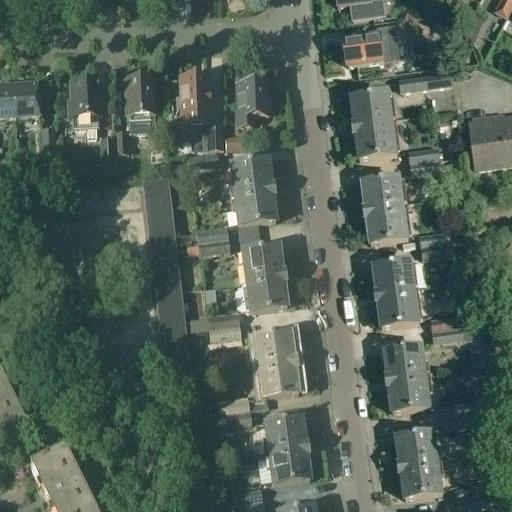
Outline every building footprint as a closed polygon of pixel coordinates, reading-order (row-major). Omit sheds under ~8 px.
[(12,0),(13,8),(44,5),(43,0),(12,0)] [(335,0),(337,13),(350,11),(352,30),(384,25),(386,25),(383,3),(371,5),(369,0),(335,0)] [(504,0),(495,17),(506,23),(511,11),(511,3),(505,0),(504,0)] [(421,24),(425,55),(442,53),(440,36),(451,34),(450,21),(421,24)] [(383,66),(392,65),(389,41),(379,43),(379,41),(344,46),(348,72),(383,67),(383,66)] [(429,82),(421,83),(423,95),(431,94),(452,91),(451,79),(429,82)] [(176,103),(177,131),(209,129),(207,82),(194,83),(192,81),(184,81),(182,83),(179,84),(180,103),(176,103)] [(421,83),(399,86),(401,98),(423,95),(421,83)] [(94,142),(94,134),(97,134),(97,122),(98,122),(97,88),(94,88),(91,84),(82,85),(79,88),(71,89),(71,106),(68,106),(69,123),(72,123),(72,134),(87,134),(87,142),(94,142)] [(152,133),(152,121),(150,85),(147,85),(145,84),(138,84),(136,86),(124,86),(125,122),(128,122),(129,134),(152,133)] [(251,121),(268,120),(267,108),(264,108),(263,88),(260,89),(257,86),(249,86),(247,89),(235,90),(237,132),(251,131),(251,121)] [(37,90),(13,92),(16,124),(39,123),(37,90)] [(0,125),(16,124),(13,92),(0,92),(0,125)] [(359,165),(397,161),(389,98),(351,103),(355,129),(353,130),(354,140),(356,139),(359,165)] [(477,176),(511,170),(511,122),(481,126),(482,133),(471,134),(477,176)] [(204,133),(205,157),(224,156),(223,132),(204,133)] [(42,160),(55,159),(54,134),(41,135),(42,160)] [(114,160),(127,160),(127,138),(113,139),(114,160)] [(226,156),(248,154),(247,141),(225,143),(226,156)] [(100,166),(112,165),(111,146),(99,146),(100,166)] [(438,154),(430,155),(432,167),(440,166),(438,154)] [(430,155),(408,158),(410,170),(432,167),(430,155)] [(216,159),(194,162),(195,174),(217,171),(216,159)] [(194,162),(186,163),(187,175),(195,174),(194,162)] [(237,232),(275,227),(271,201),(273,201),(271,191),(270,191),(266,165),(229,170),(237,232)] [(440,166),(432,167),(433,179),(441,178),(440,166)] [(432,167),(410,170),(412,182),(433,179),(432,167)] [(142,186),(143,197),(169,194),(167,183),(142,186)] [(370,249),(408,245),(399,183),(362,187),(365,213),(364,213),(365,224),(367,224),(370,249)] [(54,202),(79,201),(78,187),(54,188),(54,202)] [(169,194),(143,197),(145,209),(170,206),(169,194)] [(145,209),(146,220),(171,217),(170,206),(145,209)] [(171,217),(146,220),(148,232),(173,229),(171,217)] [(148,232),(149,244),(174,241),(173,229),(148,232)] [(18,243),(24,255),(47,244),(41,232),(18,243)] [(225,234),(203,237),(205,248),(227,245),(225,234)] [(203,237),(195,238),(197,250),(205,248),(203,237)] [(450,238),(442,239),(443,251),(451,250),(450,238)] [(442,239),(420,242),(421,254),(443,251),(442,239)] [(174,241),(149,244),(150,255),(175,252),(174,241)] [(52,255),(47,244),(24,255),(29,267),(52,255)] [(227,245),(205,248),(207,260),(228,257),(227,245)] [(205,248),(197,250),(198,259),(199,261),(207,260),(205,248)] [(451,250),(443,251),(445,263),(453,262),(451,250)] [(241,256),(245,287),(234,295),(236,313),(241,315),(248,315),(249,318),(286,314),(283,287),(284,287),(283,277),(281,277),(278,251),(241,256)] [(443,251),(421,254),(423,266),(445,263),(443,251)] [(150,255),(152,267),(177,264),(175,252),(150,255)] [(58,267),(52,255),(29,267),(35,278),(58,267)] [(177,264),(152,267),(153,279),(178,276),(177,264)] [(411,266),(374,271),(377,297),(375,297),(377,307),(378,307),(382,333),(419,328),(411,266)] [(63,278),(58,267),(35,278),(40,289),(63,278)] [(153,279),(154,290),(180,287),(178,276),(153,279)] [(68,288),(63,278),(40,289),(46,299),(68,288)] [(180,287),(154,290),(156,302),(181,299),(180,287)] [(46,299),(51,311),(74,300),(68,288),(46,299)] [(156,302),(157,314),(182,311),(181,299),(156,302)] [(79,310),(74,300),(51,311),(56,321),(79,310)] [(84,319),(79,310),(56,321),(61,331),(84,319)] [(182,311),(157,314),(159,325),(184,322),(182,311)] [(84,319),(61,331),(66,340),(88,329),(84,319)] [(237,320),(215,323),(217,334),(238,331),(237,320)] [(159,325),(160,337),(185,334),(184,322),(159,325)] [(461,322),(453,323),(454,335),(462,334),(462,332),(461,323),(461,322)] [(215,323),(207,324),(208,335),(209,335),(217,334),(215,323)] [(453,323),(431,326),(433,338),(454,335),(453,323)] [(93,339),(88,329),(66,340),(71,350),(93,339)] [(238,331),(217,334),(218,346),(240,343),(238,331)] [(185,334),(160,337),(161,348),(187,345),(185,334)] [(217,334),(209,335),(210,347),(218,346),(217,334)] [(462,334),(454,335),(456,347),(464,346),(462,334)] [(454,335),(433,338),(434,350),(456,347),(454,335)] [(260,405),(298,400),(294,374),(296,374),(295,363),(293,363),(289,337),(252,342),(260,405)] [(93,339),(71,350),(76,360),(98,349),(93,339)] [(161,348),(163,360),(188,357),(187,345),(161,348)] [(103,358),(98,349),(76,360),(80,369),(103,358)] [(387,382),(387,387),(388,392),(389,392),(393,418),(430,413),(422,351),(385,356),(388,382),(387,382)] [(188,357),(163,360),(164,372),(189,369),(188,357)] [(108,368),(103,358),(80,369),(85,379),(108,368)] [(112,378),(108,368),(85,379),(90,389),(112,378)] [(191,380),(189,369),(164,372),(166,383),(191,380)] [(90,389),(95,398),(117,387),(112,378),(90,389)] [(166,383),(167,395),(192,392),(191,380),(166,383)] [(0,440),(22,430),(0,383),(0,440)] [(123,400),(117,387),(95,398),(101,411),(123,400)] [(249,406),(227,409),(228,421),(250,418),(249,406)] [(472,407),(464,409),(466,420),(474,419),(472,407)] [(227,409),(219,410),(220,422),(228,421),(227,409)] [(464,409),(442,412),(444,423),(466,420),(464,409)] [(250,418),(228,421),(230,433),(252,430),(250,418)] [(474,419),(466,420),(467,432),(475,431),(474,419)] [(466,420),(444,423),(446,435),(467,432),(466,420)] [(481,434),(494,432),(492,420),(480,421),(481,434)] [(228,421),(220,422),(222,434),(230,433),(228,421)] [(272,490),(309,485),(306,459),(308,459),(306,449),(304,449),(301,423),(263,428),(272,490)] [(405,504),(442,499),(433,437),(396,442),(400,468),(399,468),(400,479),(401,478),(405,504)] [(44,501),(49,511),(90,511),(62,455),(29,471),(44,501)] [(483,487),(475,490),(479,501),(486,499),(483,487)] [(475,490),(454,496),(458,507),(479,501),(475,490)] [(260,494),(238,498),(240,510),(262,506),(260,494)] [(238,498),(230,500),(233,511),(240,510),(238,498)] [(486,499),(479,501),(481,511),(484,511),(490,510),(487,500),(486,499)] [(481,511),(479,501),(458,507),(458,511),(481,511)]
